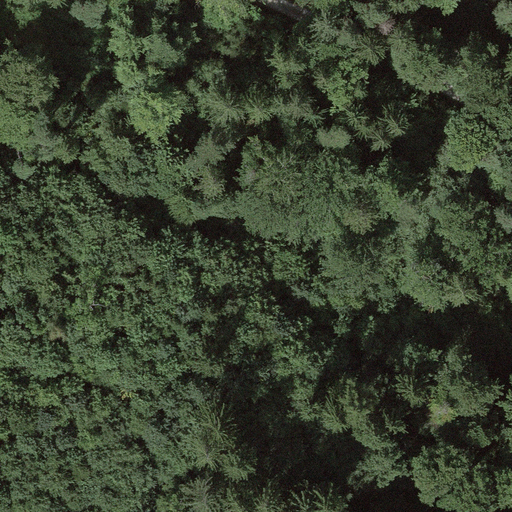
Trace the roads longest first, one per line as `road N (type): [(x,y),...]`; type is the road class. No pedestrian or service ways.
road 1 (track): [(511,58),(407,54),(272,0)]
road 2 (track): [(407,54),(449,91),(511,119)]
